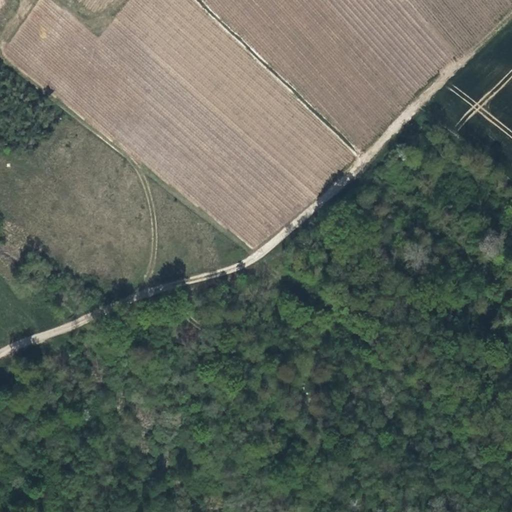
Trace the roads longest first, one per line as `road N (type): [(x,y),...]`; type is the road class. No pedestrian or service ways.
road 1 (track): [(0,354),(134,296),(250,260),(511,14)]
road 2 (track): [(23,0),(0,46),(3,57),(142,175),(155,242),(148,278),(134,296)]
